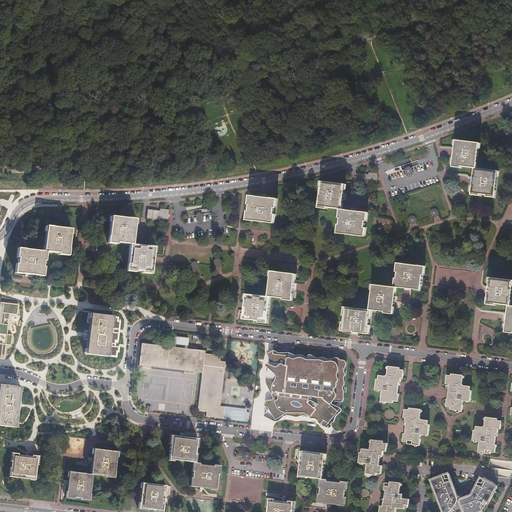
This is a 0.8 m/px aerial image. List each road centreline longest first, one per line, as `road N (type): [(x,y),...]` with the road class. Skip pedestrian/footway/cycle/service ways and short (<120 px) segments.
road 1 (tertiary): [(0,237),(21,205),(37,197),(263,179),(375,152),(511,104)]
road 2 (track): [(465,0),(79,149)]
road 3 (residential): [(125,385),(126,408),(137,419),(335,442),(356,425),(365,347)]
road 4 (residential): [(365,347),(149,321),(131,345),(125,385)]
road 5 (residential): [(365,347),(511,365)]
road 6 (residential): [(0,370),(60,387),(125,385)]
